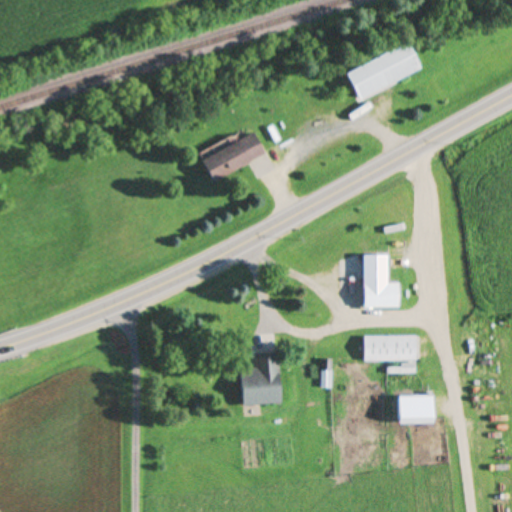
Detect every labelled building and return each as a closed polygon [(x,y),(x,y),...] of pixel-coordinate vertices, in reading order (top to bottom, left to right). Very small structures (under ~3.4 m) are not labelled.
[(346,73),(408,39),(423,67),(360,100),(346,73)] [(199,161),(254,132),(266,154),(211,183),(199,161)] [(360,283),(400,281),(401,306),(361,308),(360,283)] [(363,335),(363,359),(420,360),(420,336),(363,335)] [(252,351),(276,349),(280,403),(242,406),(239,370),(254,369),(252,351)] [(331,361),(322,361),(322,388),(331,388),(331,361)]
